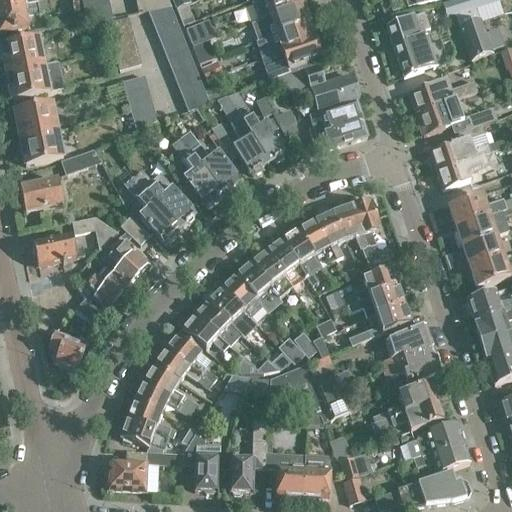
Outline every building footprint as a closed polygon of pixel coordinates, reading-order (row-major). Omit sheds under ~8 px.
[(0,0),(0,12),(23,8),(24,9),(38,6),(37,5),(48,3),(46,0),(0,0)] [(109,6),(107,0),(81,0),(84,11),(109,6)] [(139,17),(148,15),(171,10),(167,0),(160,0),(137,5),(139,17)] [(258,25),(303,8),(300,0),(264,0),(265,2),(252,7),(258,25)] [(398,0),(388,0),(389,0),(390,4),(382,7),(385,17),(402,11),(398,0)] [(407,9),(425,4),(423,0),(413,0),(414,1),(406,4),(407,9)] [(460,0),(443,5),(447,18),(448,20),(456,18),(460,32),(472,64),(493,57),(492,53),(503,49),(496,32),(485,36),(481,24),(479,25),(475,12),(501,4),(499,0),(460,0)] [(37,5),(38,6),(40,15),(50,13),(48,3),(37,5)] [(109,6),(84,11),(87,27),(112,22),(109,6)] [(184,28),(196,23),(189,6),(177,11),(184,28)] [(23,8),(0,12),(0,37),(28,32),(24,9),(23,8)] [(276,37),(309,26),(303,8),(258,25),(251,27),(254,34),(261,31),(262,32),(273,28),(276,37)] [(175,21),(171,10),(148,15),(154,29),(175,21)] [(387,29),(393,46),(420,36),(421,41),(427,39),(427,38),(439,34),(438,31),(446,28),(450,27),(448,20),(447,18),(433,23),(434,26),(428,28),(425,17),(387,29)] [(180,32),(175,21),(154,29),(159,40),(180,32)] [(129,22),(128,22),(107,28),(110,40),(132,34),(129,22)] [(207,44),(215,41),(208,23),(186,32),(193,50),(207,44)] [(268,51),(271,59),(316,44),(309,26),(276,37),(280,46),(268,51)] [(452,44),(446,28),(438,31),(439,34),(444,47),(452,44)] [(159,40),(163,51),(184,42),(180,32),(159,40)] [(135,45),(132,34),(110,40),(113,52),(135,45)] [(420,36),(393,46),(404,80),(437,70),(427,39),(421,41),(420,36)] [(7,77),(45,69),(39,42),(2,50),(7,77)] [(188,53),(184,42),(163,51),(167,62),(188,53)] [(207,44),(193,50),(199,67),(214,61),(207,44)] [(289,73),(317,63),(322,61),(316,44),(271,59),(264,62),(271,82),(277,80),(290,75),(289,73)] [(113,52),(117,63),(138,57),(135,45),(113,52)] [(511,70),(511,50),(499,55),(505,73),(511,70)] [(167,62),(172,72),(193,64),(188,53),(167,62)] [(142,69),(138,57),(117,63),(120,75),(142,69)] [(325,87),(317,63),(289,73),(290,75),(277,80),(278,81),(279,84),(281,86),(283,89),(284,90),(287,91),(288,92),(291,93),(292,94),(295,95),(300,95),(303,95),(304,95),(307,94),(311,93),(319,116),(320,116),(356,104),(359,103),(352,79),(325,87)] [(197,75),(193,64),(172,72),(176,83),(197,75)] [(207,86),(223,78),(216,64),(200,71),(207,86)] [(50,97),(45,69),(7,77),(13,104),(50,97)] [(176,83),(180,94),(201,85),(197,75),(176,83)] [(123,86),(126,98),(148,92),(145,80),(123,86)] [(446,83),(409,96),(416,117),(453,104),(453,103),(477,94),(473,85),(450,93),(446,83)] [(205,96),(204,92),(201,85),(180,94),(185,105),(205,96)] [(221,100),(217,88),(204,92),(205,96),(209,104),(221,100)] [(126,98),(130,109),(151,103),(148,92),(126,98)] [(237,95),(227,100),(268,167),(274,163),(275,165),(284,160),(283,157),(285,155),(267,125),(258,131),(237,95)] [(210,107),(209,104),(205,96),(185,105),(189,115),(210,107)] [(261,171),(268,167),(227,100),(227,99),(217,104),(240,142),(232,147),(250,178),(253,176),(256,178),(261,175),(261,171)] [(265,101),(255,105),(263,121),(272,117),(265,101)] [(130,109),(133,120),(154,114),(151,103),(130,109)] [(453,104),(416,117),(425,140),(451,131),(453,138),(496,123),(492,111),(461,122),(462,125),(452,129),(448,119),(460,114),(456,103),(453,104)] [(309,132),(313,142),(363,126),(356,104),(320,116),(324,128),(309,132)] [(21,142),(58,135),(52,108),(15,115),(21,142)] [(136,131),(158,125),(154,114),(133,120),(136,131)] [(282,131),(294,126),(291,116),(279,121),(282,131)] [(298,136),(294,126),(282,131),(285,140),(298,136)] [(317,156),(368,140),(363,126),(313,142),(317,156)] [(220,128),(213,133),(222,148),(229,144),(220,128)] [(63,162),(58,135),(21,142),(26,170),(63,162)] [(190,136),(181,142),(223,197),(229,192),(232,194),(237,191),(237,187),(240,185),(218,157),(210,163),(200,149),(190,136)] [(173,148),(184,162),(182,163),(193,176),(185,182),(193,193),(205,210),(207,209),(210,210),(218,204),(218,201),(223,197),(181,142),(173,148)] [(457,145),(430,155),(437,174),(493,154),(505,150),(505,149),(506,149),(505,145),(503,146),(502,142),(487,147),(487,146),(475,149),(476,150),(461,155),(457,145)] [(493,154),(437,174),(443,194),(471,184),(467,174),(497,164),(493,154)] [(102,168),(94,155),(62,167),(66,179),(102,168)] [(142,175),(134,182),(143,193),(180,232),(186,227),(189,228),(193,224),(192,221),(196,218),(182,203),(188,197),(178,186),(172,192),(160,179),(152,186),(142,175)] [(126,189),(129,193),(148,214),(140,220),(164,246),(167,244),(170,245),(174,241),(173,238),(180,232),(143,193),(134,182),(126,189)] [(64,208),(60,193),(58,184),(20,192),(25,216),(64,208)] [(483,198),(449,210),(456,231),(490,219),(483,198)] [(360,207),(352,210),(368,251),(369,250),(373,260),(366,262),(371,274),(390,266),(385,255),(379,258),(371,236),(380,233),(370,204),(369,205),(367,204),(361,205),(360,207)] [(333,216),(345,244),(355,240),(359,253),(361,252),(366,262),(373,260),(369,250),(368,251),(352,210),(344,212),(341,211),(335,214),(333,216)] [(324,221),(315,225),(336,263),(343,259),(336,248),(345,244),(333,216),(331,215),(325,218),(324,221)] [(490,219),(456,231),(463,251),(497,239),(490,219)] [(130,220),(120,230),(141,249),(150,239),(130,220)] [(96,234),(100,253),(116,235),(96,222),(73,227),(75,238),(96,234)] [(300,231),(299,234),(315,260),(323,256),(328,267),(336,263),(315,225),(308,229),(305,229),(300,231)] [(315,260),(299,234),(296,234),(291,236),(290,239),(282,245),(306,281),(313,276),(321,271),(315,260)] [(74,252),(71,238),(33,246),(34,248),(33,250),(34,257),(37,259),(39,269),(84,260),(82,251),(74,252)] [(497,239),(463,251),(470,271),(504,260),(497,239)] [(113,277),(127,289),(149,267),(120,241),(110,251),(124,265),(113,277)] [(306,281),(282,245),(275,250),(272,250),(267,253),(267,256),(291,291),(292,291),(293,291),(300,286),(307,281),(306,281)] [(258,262),(251,268),(278,303),(284,298),(283,297),(291,291),(267,256),(263,256),(258,259),(258,262)] [(504,260),(470,271),(477,291),(511,280),(504,260)] [(236,280),(256,303),(264,296),(272,307),(278,303),(251,268),(245,273),(241,273),(237,277),(236,280)] [(348,310),(398,289),(395,281),(396,278),(394,272),(392,271),(391,270),(363,281),(367,293),(354,298),(353,297),(345,300),(341,301),(338,294),(325,300),(331,315),(331,314),(332,317),(343,312),(342,310),(347,308),(348,310)] [(343,276),(346,284),(357,279),(353,272),(343,276)] [(127,289),(113,277),(105,286),(96,279),(93,282),(85,275),(78,283),(96,298),(94,301),(108,313),(127,289)] [(313,276),(306,281),(307,281),(312,289),(319,285),(313,276)] [(229,287),(222,293),(252,325),(258,320),(249,310),(256,303),(236,280),(233,281),(229,284),(229,287)] [(376,319),(403,307),(405,304),(403,298),(401,297),(398,289),(348,310),(350,317),(372,308),(376,319)] [(208,304),(208,307),(230,328),(237,320),(246,330),(246,331),(252,338),(250,340),(258,349),(267,342),(252,326),(252,325),(222,293),(216,299),(213,299),(208,304)] [(468,303),(475,325),(511,312),(511,298),(510,299),(511,302),(500,306),(496,294),(468,303)] [(104,321),(89,307),(84,303),(76,312),(96,330),(104,321)] [(202,314),(195,321),(218,340),(220,338),(231,348),(241,339),(230,328),(208,307),(205,307),(201,311),(202,314)] [(403,307),(376,319),(380,330),(368,335),(371,342),(410,325),(407,318),(409,315),(406,309),(403,307)] [(511,312),(475,325),(481,345),(510,336),(506,325),(511,323),(511,312)] [(213,346),(223,355),(228,350),(218,340),(195,321),(190,327),(186,327),(183,331),(183,334),(182,335),(206,354),(213,346)] [(328,324),(315,330),(321,341),(334,335),(328,324)] [(434,353),(426,328),(395,340),(401,358),(383,364),(386,373),(434,353)] [(77,375),(87,347),(56,336),(50,352),(60,355),(55,367),(77,375)] [(488,367),(511,358),(511,343),(510,336),(481,345),(488,367)] [(303,337),(293,344),(308,362),(317,354),(303,337)] [(172,347),(167,354),(215,390),(218,385),(204,375),(205,374),(195,366),(202,356),(179,339),(178,340),(175,340),(172,344),(172,347)] [(303,359),(288,342),(278,351),(293,368),(303,359)] [(321,342),(312,346),(317,354),(321,362),(328,359),(321,342)] [(434,353),(386,373),(388,378),(392,377),(394,381),(407,376),(410,387),(442,374),(440,371),(441,370),(437,361),(436,357),(435,354),(434,354),(434,353)] [(158,362),(153,369),(179,386),(185,377),(196,386),(196,385),(210,396),(215,390),(167,354),(161,362),(158,362)] [(279,374),(290,366),(281,357),(271,366),(279,374)] [(511,358),(488,367),(495,387),(511,381),(511,358)] [(262,377),(242,363),(239,368),(239,377),(262,377)] [(257,374),(262,377),(278,374),(268,364),(257,374)] [(290,389),(312,380),(307,368),(284,377),(290,389)] [(173,394),(179,386),(153,369),(148,376),(149,379),(145,387),(194,413),(197,407),(185,400),(173,394)] [(337,382),(340,390),(352,385),(347,373),(335,378),(337,382)] [(270,383),(270,384),(270,389),(269,396),(268,416),(306,418),(318,419),(322,428),(330,424),(316,390),(312,380),(290,389),(284,377),(270,383)] [(245,394),(249,383),(232,380),(226,391),(245,394)] [(249,383),(245,394),(246,394),(269,396),(270,389),(270,384),(270,383),(250,382),(249,383)] [(337,382),(316,390),(330,424),(351,416),(340,390),(337,382)] [(138,395),(134,404),(162,417),(167,408),(178,414),(178,413),(191,419),(194,413),(145,387),(140,395),(138,395)] [(371,430),(437,405),(434,398),(436,395),(434,390),(431,389),(430,387),(398,399),(402,409),(372,420),(374,428),(371,429),(371,430)] [(511,400),(500,404),(507,426),(511,423),(511,400)] [(132,414),(128,424),(168,439),(168,440),(172,441),(175,434),(170,432),(171,432),(158,427),(162,417),(134,404),(131,411),(132,414)] [(394,433),(393,430),(406,425),(410,435),(443,423),(442,420),(444,418),(442,413),(439,412),(437,405),(371,430),(375,440),(394,433)] [(322,432),(322,428),(318,419),(306,418),(306,431),(322,432)] [(147,451),(146,456),(161,457),(162,454),(163,454),(168,440),(168,439),(128,424),(126,431),(123,431),(121,438),(122,440),(122,441),(123,442),(124,445),(130,447),(132,446),(147,451)] [(417,439),(423,459),(463,445),(457,426),(417,439)] [(253,428),(252,463),(230,463),(229,496),(231,496),(233,499),(240,499),(242,496),(252,497),(253,473),(264,473),(264,472),(265,457),(265,447),(266,447),(267,429),(253,428)] [(189,432),(181,444),(190,447),(197,437),(189,432)] [(218,496),(219,464),(220,464),(221,450),(205,449),(205,437),(198,435),(190,447),(183,459),(182,471),(195,471),(194,495),(204,495),(206,498),(212,498),(214,495),(218,496)] [(343,440),(330,445),(337,462),(350,457),(343,440)] [(438,476),(470,466),(463,445),(423,459),(413,463),(416,471),(435,465),(438,476)] [(182,458),(161,457),(146,456),(145,468),(110,467),(110,478),(109,479),(108,481),(107,482),(107,484),(107,486),(108,488),(108,489),(109,490),(109,493),(156,496),(158,469),(182,470),(182,458)] [(304,459),(265,457),(264,472),(277,473),(276,500),(286,500),(286,499),(291,499),(296,500),(300,499),(302,500),(303,472),(304,459)] [(355,480),(350,464),(338,468),(343,484),(355,480)] [(303,472),(302,500),(303,500),(308,501),(313,500),(318,500),(318,502),(328,502),(330,474),(303,472)] [(455,486),(451,476),(417,487),(409,490),(374,501),(378,511),(404,511),(450,506),(450,507),(451,507),(468,502),(470,497),(466,486),(461,484),(455,486)] [(344,486),(350,508),(365,504),(359,482),(344,486)]
